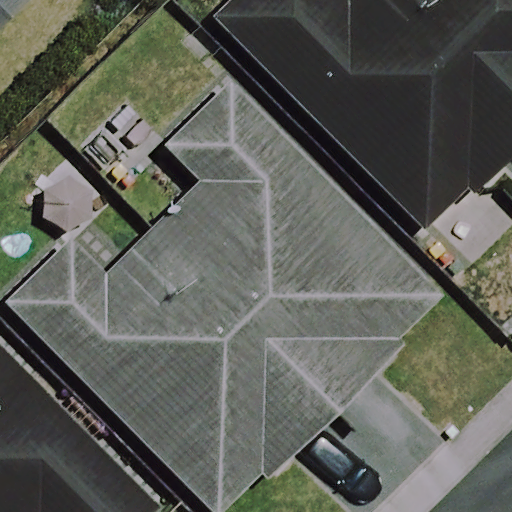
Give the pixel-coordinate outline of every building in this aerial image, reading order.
[(0,0),(0,26),(27,0),(0,0)] [(511,0),(418,0),(368,49),(319,0),(311,0),(244,66),(451,276),(488,239),(494,242),(511,224),(511,0)] [(443,331),(231,118),(163,185),(198,220),(153,264),(335,447),(406,377),(401,372),(443,331)] [(271,511),(335,447),(153,264),(108,309),(71,272),(11,332),(190,511),(255,511),(264,504),(271,511)] [(136,511),(0,378),(0,511),(136,511)]
